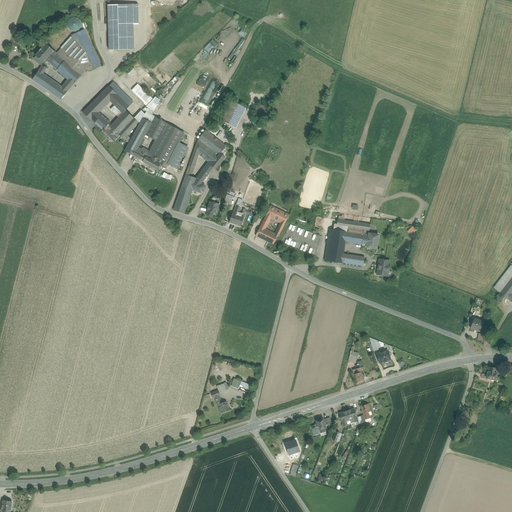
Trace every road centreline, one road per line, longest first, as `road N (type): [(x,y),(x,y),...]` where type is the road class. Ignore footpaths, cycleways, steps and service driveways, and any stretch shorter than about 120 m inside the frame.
road 1 (residential): [(468,360),(456,337),(150,204),(75,114)]
road 2 (secondary): [(0,484),(121,469),(253,427)]
road 3 (secondary): [(253,427),(468,360)]
road 4 (track): [(306,45),(455,114),(511,121)]
road 5 (track): [(290,267),(253,427)]
road 6 (unclassified): [(422,511),(470,381),(468,360)]
road 7 (residential): [(75,114),(111,76),(93,0)]
